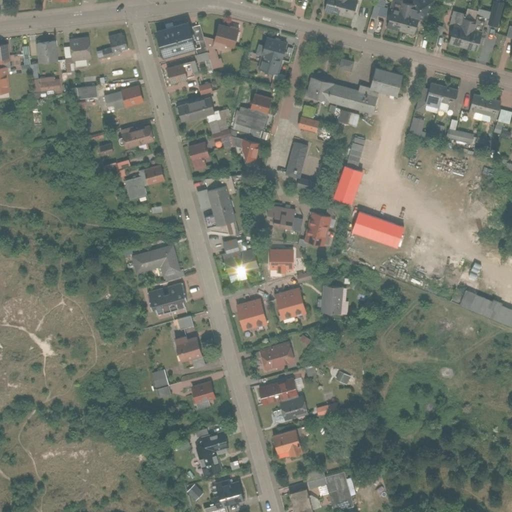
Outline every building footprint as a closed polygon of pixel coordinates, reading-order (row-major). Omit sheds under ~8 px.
[(326,0),(324,11),(352,19),(357,1),(354,0),(326,0)] [(381,15),(385,0),(377,0),(374,13),(381,15)] [(393,1),(385,29),(414,37),(419,18),(412,16),(414,7),(393,1)] [(452,12),(448,26),(450,26),(460,29),(462,21),(464,15),(452,12)] [(474,20),(473,24),(470,33),(480,36),(484,23),(474,20)] [(450,26),(445,47),(475,54),(480,36),(470,33),(473,24),(462,21),(460,29),(450,26)] [(183,26),(157,33),(164,61),(196,52),(192,38),(189,24),(183,26)] [(206,47),(203,38),(201,28),(200,26),(193,28),(197,43),(199,42),(201,49),(206,47)] [(214,41),(212,49),(224,52),(225,48),(234,50),(238,33),(233,31),(218,27),(217,32),(214,41)] [(217,32),(201,28),(203,38),(214,41),(217,32)] [(505,33),(502,45),(509,47),(511,35),(505,33)] [(105,52),(99,54),(101,62),(116,58),(115,55),(126,52),(121,36),(105,40),(107,46),(105,52)] [(88,38),(69,41),(70,57),(71,62),(91,60),(88,38)] [(267,39),(260,68),(276,73),(280,60),(282,61),(287,43),(267,39)] [(37,44),(39,63),(59,61),(57,42),(37,44)] [(9,44),(0,44),(0,62),(11,61),(9,44)] [(29,47),(22,48),(24,66),(31,65),(29,47)] [(194,57),(196,64),(208,61),(206,54),(194,57)] [(71,62),(70,57),(62,58),(62,61),(57,62),(59,73),(53,74),(53,77),(54,81),(60,80),(67,79),(66,74),(72,73),(71,62)] [(343,60),(340,70),(351,73),(354,64),(343,60)] [(195,63),(189,65),(193,78),(199,77),(195,63)] [(36,65),(20,67),(21,75),(31,73),(32,79),(38,79),(36,65)] [(189,65),(164,72),(168,85),(193,78),(189,65)] [(8,67),(0,67),(0,93),(12,92),(8,67)] [(375,70),(369,89),(383,93),(397,96),(402,78),(375,70)] [(32,79),(30,80),(31,95),(34,94),(54,93),(61,92),(60,80),(54,81),(53,77),(38,79),(32,79)] [(313,80),(308,98),(376,118),(383,93),(369,89),(361,87),(359,93),(313,80)] [(198,86),(201,95),(212,92),(210,83),(198,86)] [(418,102),(415,113),(424,115),(424,113),(436,116),(438,111),(445,113),(447,106),(453,108),(458,91),(428,83),(422,103),(418,102)] [(138,88),(120,93),(125,108),(143,103),(138,88)] [(97,89),(76,91),(77,102),(98,100),(97,89)] [(120,93),(105,98),(110,113),(125,108),(120,93)] [(249,110),(267,115),(271,100),(253,95),(249,110)] [(472,97),(467,117),(472,118),(471,122),(480,124),(486,100),(472,97)] [(211,99),(176,109),(181,125),(207,118),(216,115),(211,99)] [(500,103),(486,100),(480,124),(488,125),(489,121),(496,122),(500,103)] [(85,105),(73,107),(74,113),(86,112),(85,105)] [(239,109),(235,125),(249,129),(261,132),(266,115),(239,109)] [(510,114),(498,111),(495,128),(502,129),(502,125),(508,126),(510,114)] [(207,118),(212,137),(229,132),(231,131),(225,112),(216,115),(207,118)] [(300,113),(297,124),(309,127),(312,116),(300,113)] [(95,131),(101,120),(94,117),(88,127),(95,131)] [(333,130),(352,135),(355,123),(336,118),(333,130)] [(458,122),(450,120),(446,139),(470,145),(473,136),(456,132),(458,122)] [(423,123),(412,121),(410,131),(421,133),(423,123)] [(297,124),(294,135),(312,140),(315,129),(309,127),(297,124)] [(151,126),(121,135),(126,151),(156,143),(151,126)] [(445,129),(435,126),(433,136),(442,138),(445,129)] [(249,129),(246,136),(259,140),(261,132),(249,129)] [(212,137),(210,137),(212,145),(223,142),(226,151),(234,148),(231,139),(229,132),(212,137)] [(500,132),(498,140),(508,143),(510,135),(500,132)] [(231,139),(234,148),(241,150),(243,142),(231,139)] [(352,139),(351,144),(361,147),(363,142),(352,139)] [(241,150),(238,161),(255,165),(260,146),(243,142),(241,150)] [(305,148),(290,144),(281,177),(296,180),(305,148)] [(350,144),(343,167),(355,170),(361,147),(351,144),(350,144)] [(111,145),(99,148),(101,158),(113,155),(111,145)] [(201,150),(183,156),(190,179),(203,175),(201,167),(205,166),(201,150)] [(107,174),(121,170),(119,162),(105,165),(107,174)] [(144,178),(147,188),(167,182),(162,166),(142,172),(144,178)] [(361,174),(341,167),(330,199),(350,206),(361,174)] [(144,178),(125,183),(130,203),(147,199),(145,189),(147,188),(144,178)] [(296,180),(294,189),(309,193),(311,184),(296,180)] [(214,207),(216,215),(208,217),(211,227),(218,225),(239,220),(230,185),(210,190),(201,192),(205,209),(214,207)] [(294,211),(267,207),(265,219),(272,220),(270,230),(290,233),(292,221),(294,211)] [(310,212),(302,240),(322,246),(329,217),(310,212)] [(396,249),(403,229),(358,214),(351,234),(396,249)] [(301,222),(292,221),(290,233),(299,234),(301,222)] [(237,241),(223,244),(222,256),(224,263),(222,263),(226,279),(229,278),(231,286),(249,281),(247,275),(259,271),(253,251),(240,255),(237,241)] [(173,246),(131,258),(136,276),(161,269),(165,282),(182,277),(173,246)] [(309,273),(297,276),(299,283),(311,279),(309,273)] [(183,284),(145,294),(149,310),(152,309),(154,317),(181,309),(179,302),(187,300),(183,284)] [(343,287),(323,285),(321,312),(341,313),(343,287)] [(301,289),(274,296),(281,322),(284,321),(285,327),(307,321),(306,317),(308,316),(301,289)] [(466,292),(459,307),(510,330),(511,325),(511,312),(499,306),(500,304),(491,300),(490,303),(466,292)] [(262,300),(237,307),(245,337),(252,335),(251,330),(258,328),(259,333),(268,330),(267,327),(270,326),(262,300)] [(191,318),(178,321),(181,330),(193,326),(191,318)] [(303,336),(300,341),(307,345),(310,340),(303,336)] [(174,341),(181,363),(194,359),(196,368),(204,366),(196,338),(186,341),(185,338),(174,341)] [(289,343),(259,352),(264,371),(266,371),(267,374),(276,372),(275,369),(295,364),(289,343)] [(314,366),(305,368),(308,378),(317,375),(314,366)] [(342,369),(338,377),(348,382),(352,375),(342,369)] [(168,386),(164,371),(151,375),(156,390),(167,387),(168,386)] [(294,379),(259,389),(264,406),(299,396),(294,379)] [(210,384),(191,390),(197,410),(214,406),(213,401),(215,400),(210,384)] [(167,387),(156,390),(158,400),(170,396),(167,387)] [(309,417),(304,400),(282,406),(287,424),(309,417)] [(335,404),(317,409),(320,417),(338,411),(335,404)] [(304,430),(298,431),(300,439),(306,438),(304,430)] [(298,431),(273,438),(278,456),(289,453),(291,459),(305,455),(300,439),(298,431)] [(225,435),(196,444),(206,477),(222,472),(216,454),(229,449),(225,435)] [(305,475),(309,489),(314,488),(325,485),(324,479),(322,471),(305,475)] [(344,474),(324,479),(325,485),(332,511),(333,511),(352,507),(344,474)] [(245,503),(240,481),(231,483),(230,480),(222,481),(224,487),(219,488),(218,484),(213,485),(214,492),(213,492),(216,507),(217,510),(224,508),(245,503)] [(197,482),(189,490),(198,499),(206,491),(197,482)] [(314,511),(309,489),(290,494),(294,511),(314,511)]
